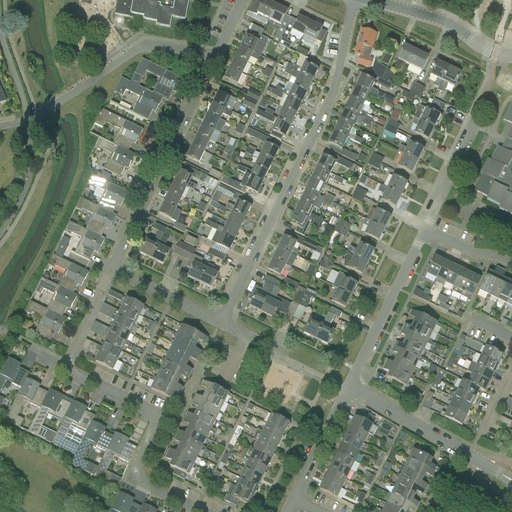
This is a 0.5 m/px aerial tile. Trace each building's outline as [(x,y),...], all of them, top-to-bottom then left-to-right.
[(117,0),(116,13),(145,16),(146,21),(171,24),(172,17),(186,18),(188,0),(117,0)] [(256,16),(257,14),(269,20),(276,6),(264,0),(262,4),(254,0),(248,12),(256,16)] [(276,6),(269,20),(281,25),(272,42),(274,43),(278,44),(291,18),(285,16),(287,11),(276,6)] [(278,44),(284,47),(283,49),(288,51),(292,43),(287,41),(292,30),(304,36),(310,23),(299,17),(296,21),(291,18),(278,44)] [(310,23),(304,36),(315,42),(322,28),(310,23)] [(261,36),(264,30),(252,25),(250,30),(261,36)] [(359,56),(357,65),(370,69),(373,59),(370,58),(372,51),(377,34),(362,30),(355,55),(359,56)] [(246,36),(241,47),(261,56),(266,45),(246,36)] [(410,65),(410,64),(417,51),(405,45),(398,59),(410,65)] [(258,61),(261,56),(241,47),(236,57),(248,63),(251,58),(258,61)] [(309,52),(298,47),(296,52),(307,58),(309,52)] [(407,71),(419,77),(429,57),(417,51),(410,64),(410,65),(407,71)] [(382,62),(388,65),(392,57),(386,54),(382,62)] [(319,64),(308,59),(302,56),(297,67),(295,66),(295,67),(289,64),(286,69),(312,82),(318,70),(317,69),(319,64)] [(231,68),(243,74),(248,63),(236,57),(231,68)] [(160,79),(157,85),(153,94),(163,99),(168,101),(173,92),(176,94),(183,80),(142,59),(135,74),(143,78),(146,72),(160,79)] [(438,79),(434,86),(439,88),(449,67),(438,61),(431,75),(438,79)] [(379,78),(382,80),(388,69),(375,62),(371,74),(379,78)] [(294,86),(307,92),(312,82),(286,69),(278,64),(276,69),(292,77),(291,77),(297,80),(294,86)] [(438,91),(444,93),(448,84),(454,87),(461,73),(449,67),(439,88),(438,91)] [(243,74),(231,68),(225,79),(238,85),(243,74)] [(388,83),(388,82),(393,71),(388,69),(382,80),(388,83)] [(378,92),(378,91),(372,88),(375,83),(362,76),(356,87),(382,100),(385,95),(378,92)] [(163,99),(153,94),(122,78),(114,93),(123,97),(126,91),(140,97),(132,113),(147,120),(152,111),(156,113),(163,99)] [(388,83),(382,80),(379,78),(376,84),(390,91),(393,85),(388,82),(388,83)] [(415,83),(409,94),(415,96),(420,85),(415,83)] [(420,99),(426,88),(420,85),(415,96),(420,99)] [(291,92),(286,90),(277,86),(275,90),(302,103),(307,92),(294,86),(291,92)] [(266,92),(286,102),(283,108),(296,115),(302,103),(275,90),(275,91),(268,87),(266,92)] [(373,101),(380,105),(382,100),(356,87),(351,98),(369,107),(372,102),(373,101)] [(237,100),(231,97),(234,93),(223,88),(220,93),(219,92),(213,103),(231,112),(231,111),(237,100)] [(258,102),(261,95),(249,89),(246,97),(258,102)] [(404,98),(412,102),(415,96),(409,94),(407,92),(404,98)] [(370,108),(369,107),(351,98),(345,110),(358,116),(364,119),(372,123),(374,118),(367,114),(368,114),(370,108)] [(437,98),(436,100),(433,99),(430,104),(442,110),(444,104),(443,104),(444,101),(437,98)] [(254,110),(256,104),(245,99),(243,105),(254,110)] [(511,102),(511,103),(503,120),(511,123),(511,126),(506,138),(507,139),(502,149),(498,147),(491,160),(488,158),(481,173),(482,173),(474,190),(487,196),(487,198),(500,204),(499,207),(511,213),(511,102)] [(233,113),(231,111),(231,112),(213,103),(208,114),(220,120),(223,115),(230,118),(233,113)] [(430,104),(428,109),(426,108),(423,114),(418,111),(414,118),(415,118),(435,128),(441,115),(440,115),(442,111),(441,110),(442,110),(430,104)] [(275,112),(267,108),(265,113),(273,117),(275,112)] [(277,119),(291,126),(296,115),(283,108),(277,119)] [(120,129),(113,144),(128,151),(132,142),(136,144),(143,130),(102,110),(95,125),(103,129),(106,122),(120,129)] [(265,113),(257,110),(255,115),(262,119),(263,118),(264,114),(265,113)] [(340,121),(353,127),(358,116),(345,110),(340,121)] [(226,123),(220,120),(208,114),(203,125),(221,133),(226,123)] [(386,121),(380,117),(377,123),(384,126),(386,121)] [(412,124),(417,127),(414,132),(429,139),(435,128),(415,118),(412,124)] [(270,135),(281,141),(283,136),(285,137),(291,126),(277,119),(272,131),(270,135)] [(362,123),(369,127),(372,123),(364,119),(362,123)] [(387,125),(398,130),(400,125),(389,120),(387,125)] [(334,132),(348,139),(353,127),(340,121),(334,132)] [(198,135),(210,141),(215,144),(221,133),(203,125),(198,135)] [(398,130),(387,125),(384,131),(395,136),(398,130)] [(246,135),(266,144),(261,154),(274,161),(279,150),(273,147),(275,142),(249,129),(246,135)] [(348,139),(334,132),(329,143),(342,150),(348,139)] [(192,146),(205,152),(210,141),(198,135),(192,146)] [(355,136),(353,141),(361,145),(363,140),(355,136)] [(128,170),(135,155),(128,152),(128,151),(113,144),(99,137),(94,148),(101,151),(102,149),(112,154),(105,170),(120,177),(124,168),(128,170)] [(407,149),(401,146),(399,151),(418,161),(424,149),(410,142),(407,149)] [(205,152),(192,146),(187,157),(199,163),(205,152)] [(248,148),(245,153),(253,156),(255,152),(248,148)] [(355,163),(358,156),(344,150),(341,156),(355,163)] [(398,152),(404,155),(398,166),(412,173),(418,161),(399,151),(398,152)] [(361,153),(357,161),(363,164),(367,156),(361,153)] [(370,158),(382,164),(384,159),(373,153),(370,158)] [(255,165),(268,172),(274,161),(261,154),(255,165)] [(318,167),(331,173),(336,163),(323,156),(318,167)] [(337,164),(351,171),(353,172),(356,166),(340,158),(337,164)] [(382,164),(370,158),(367,165),(379,170),(382,164)] [(252,172),(239,165),(237,170),(263,182),(268,172),(255,165),(252,172)] [(312,178),(325,185),(331,173),(318,167),(312,178)] [(219,180),(222,174),(211,169),(208,175),(219,180)] [(197,186),(190,182),(192,176),(181,170),(175,182),(187,187),(194,191),(197,186)] [(246,195),(249,189),(258,194),(263,182),(237,170),(246,174),(241,185),(223,177),(221,183),(246,195)] [(108,183),(111,176),(103,172),(100,179),(108,183)] [(105,192),(98,207),(113,215),(117,205),(121,207),(128,192),(100,179),(92,175),(87,186),(93,189),(94,187),(105,192)] [(344,180),(342,179),(337,176),(336,176),(334,181),(342,185),(344,180)] [(387,188),(402,195),(408,183),(393,176),(387,188)] [(215,188),(218,182),(207,177),(204,183),(215,188)] [(307,189),(320,196),(325,185),(312,178),(307,189)] [(170,192),(182,198),(187,187),(175,182),(170,192)] [(228,203),(226,208),(227,209),(233,212),(246,218),(251,207),(242,203),(245,197),(221,186),(219,185),(216,191),(238,201),(235,207),(228,203)] [(381,185),(378,192),(384,195),(382,200),(396,207),(402,195),(387,188),(381,185)] [(365,197),(367,193),(356,187),(354,192),(365,197)] [(301,200),(314,207),(320,196),(307,189),(301,200)] [(165,203),(177,209),(182,198),(170,192),(165,203)] [(365,197),(354,192),(351,199),(362,204),(365,197)] [(340,201),(335,199),(335,198),(327,194),(325,199),(333,202),(334,203),(338,205),(340,201)] [(94,215),(86,230),(101,238),(106,229),(109,230),(116,216),(113,215),(98,207),(95,206),(91,204),(81,199),(76,209),(82,212),(83,210),(94,215)] [(323,203),(331,207),(336,209),(338,205),(333,203),(333,202),(325,199),(323,203)] [(325,220),(311,214),(314,207),(301,200),(296,212),(322,225),(325,220)] [(176,222),(180,215),(175,213),(177,209),(165,203),(159,214),(176,222)] [(225,214),(227,209),(226,208),(220,205),(217,210),(225,214)] [(205,209),(198,206),(193,217),(200,220),(205,209)] [(391,217),(372,208),(366,219),(385,229),(391,217)] [(227,222),(240,229),(246,218),(233,212),(227,222)] [(308,226),(306,224),(306,223),(320,230),(322,225),(296,212),(290,223),(303,230),(304,229),(306,229),(308,226)] [(366,220),(364,219),(362,224),(368,227),(365,234),(379,241),(385,229),(366,219),(366,220)] [(205,225),(217,231),(222,233),(235,240),(240,229),(227,222),(224,229),(207,220),(205,225)] [(337,226),(348,232),(351,226),(340,221),(337,226)] [(75,254),(90,261),(94,252),(98,254),(105,240),(101,238),(86,230),(69,222),(64,232),(70,235),(71,233),(82,238),(75,254)] [(176,222),(173,227),(173,228),(184,233),(187,227),(176,222)] [(159,232),(154,243),(147,239),(140,253),(152,259),(166,230),(167,229),(156,223),(153,229),(159,232)] [(348,232),(337,226),(334,232),(346,238),(348,232)] [(167,238),(170,233),(166,230),(152,259),(164,265),(170,251),(164,248),(169,239),(167,238)] [(230,250),(235,240),(222,233),(217,231),(212,241),(230,250)] [(194,247),(197,241),(187,236),(184,243),(194,247)] [(299,251),(294,248),(297,242),(284,236),(278,247),(291,253),(297,256),(299,251)] [(202,237),(199,243),(213,250),(216,244),(202,237)] [(320,255),(323,250),(318,247),(318,246),(304,240),(301,246),(320,255)] [(173,254),(179,257),(185,245),(179,242),(173,254)] [(357,250),(351,246),(348,252),(369,262),(375,250),(360,243),(357,250)] [(189,262),(187,267),(191,269),(188,276),(199,282),(206,268),(201,265),(203,260),(194,255),(196,250),(185,245),(179,257),(189,262)] [(66,249),(59,246),(54,255),(62,259),(67,250),(66,249)] [(273,258),(286,264),(291,253),(278,247),(273,258)] [(213,255),(212,256),(223,261),(226,256),(215,250),(215,251),(213,255)] [(344,265),(349,267),(363,274),(369,262),(348,252),(345,258),(345,259),(344,265)] [(74,294),(78,285),(82,287),(89,273),(62,259),(54,255),(53,255),(48,265),(54,268),(55,266),(66,271),(58,287),(74,294)] [(336,261),(325,255),(322,261),(333,266),(336,261)] [(436,278),(445,261),(435,257),(427,274),(436,278)] [(289,273),(292,267),(286,265),(286,264),(273,258),(268,269),(281,275),(283,270),(289,273)] [(319,267),(330,272),(333,266),(322,261),(319,267)] [(434,284),(442,289),(445,283),(454,266),(445,261),(436,278),(437,278),(434,284)] [(214,267),(208,264),(206,268),(199,282),(211,288),(218,274),(212,271),(214,267)] [(454,266),(445,283),(454,287),(463,270),(454,266)] [(487,298),(501,270),(497,268),(494,274),(489,272),(480,291),(487,294),(486,297),(487,298)] [(463,270),(454,287),(463,292),(472,275),(463,270)] [(498,299),(507,281),(503,278),(506,272),(501,270),(487,298),(490,299),(491,296),(498,299)] [(351,278),(340,273),(332,287),(337,289),(337,290),(352,297),(358,284),(350,280),(351,278)] [(472,275),(463,292),(473,296),(481,279),(472,275)] [(268,298),(269,296),(277,281),(266,276),(264,281),(265,282),(261,290),(254,286),(248,300),(252,302),(249,307),(261,313),(268,298)] [(74,294),(58,287),(42,278),(36,288),(43,292),(44,289),(54,295),(47,310),(62,318),(67,308),(70,310),(77,296),(74,294)] [(283,284),(299,292),(299,291),(304,294),(306,290),(299,286),(300,285),(286,278),(283,284)] [(277,311),(286,315),(291,304),(277,297),(281,289),(283,284),(277,281),(269,296),(270,296),(268,298),(261,313),(273,319),(277,311)] [(506,307),(511,293),(511,281),(511,283),(507,281),(498,299),(505,303),(504,306),(506,307)] [(307,288),(306,290),(304,294),(310,297),(315,300),(318,294),(307,288)] [(424,292),(416,289),(413,295),(420,299),(425,301),(427,296),(423,294),(424,292)] [(352,297),(337,290),(332,301),(346,308),(352,297)] [(299,291),(299,292),(293,303),(299,305),(304,294),(299,291)] [(304,308),(310,297),(304,294),(299,305),(304,308)] [(122,307),(139,316),(143,309),(146,310),(147,308),(127,298),(122,307)] [(35,333),(50,341),(51,341),(56,332),(59,333),(66,320),(62,318),(47,310),(30,302),(25,312),(31,315),(32,313),(43,318),(35,333)] [(139,316),(122,307),(120,312),(113,308),(110,313),(138,326),(139,324),(136,323),(139,316)] [(335,331),(329,328),(335,315),(339,318),(342,312),(331,307),(323,325),(316,339),(328,345),(335,331)] [(440,324),(412,311),(410,316),(416,319),(414,323),(433,332),(436,325),(439,327),(440,324)] [(114,325),(131,334),(134,327),(137,328),(138,326),(110,313),(108,318),(116,321),(114,325)] [(323,325),(311,319),(304,334),(316,339),(323,325)] [(433,332),(414,323),(412,328),(405,325),(403,329),(431,343),(432,341),(429,339),(433,332)] [(178,335),(197,344),(200,337),(203,338),(202,340),(205,342),(207,338),(180,324),(178,326),(181,328),(178,335)] [(102,331),(129,344),(130,342),(127,341),(131,334),(114,325),(111,330),(104,326),(102,331)] [(405,341),(424,350),(427,343),(430,345),(431,343),(403,329),(401,334),(407,337),(405,341)] [(105,343),(122,352),(125,345),(128,346),(129,344),(102,331),(99,336),(103,338),(105,333),(109,335),(105,343)] [(171,342),(198,356),(201,351),(197,350),(196,351),(194,350),(197,344),(178,335),(174,342),(172,340),(171,342)] [(395,347),(422,360),(423,358),(421,357),(424,350),(405,341),(403,345),(397,342),(395,347)] [(169,353),(188,362),(191,355),(194,357),(193,359),(196,360),(198,356),(171,342),(170,344),(172,346),(169,353)] [(103,348),(99,346),(95,344),(93,349),(120,362),(121,360),(119,359),(122,352),(105,343),(103,348)] [(396,359),(415,368),(418,361),(421,363),(422,360),(395,347),(392,351),(398,354),(396,359)] [(482,356),(499,365),(503,355),(486,347),(482,356)] [(96,351),(100,353),(96,362),(113,370),(117,363),(119,364),(120,362),(93,349),(90,354),(94,355),(96,351)] [(162,360),(190,374),(192,370),(188,368),(187,370),(185,368),(188,362),(169,353),(166,360),(163,358),(162,360)] [(477,365),(494,374),(499,365),(482,356),(477,365)] [(17,362),(7,358),(0,372),(0,407),(1,408),(5,399),(0,396),(0,393),(7,380),(22,388),(27,378),(29,373),(15,366),(17,362)] [(386,365),(414,379),(415,376),(412,375),(415,368),(396,359),(394,364),(388,361),(386,365)] [(160,371),(179,380),(182,373),(185,374),(184,376),(188,378),(190,374),(162,360),(161,362),(164,363),(160,371)] [(414,379),(386,365),(383,370),(389,373),(387,377),(406,386),(410,379),(413,381),(414,379)] [(427,374),(433,377),(437,368),(431,365),(427,374)] [(473,374),(490,382),(494,374),(477,365),(473,374)] [(153,378),(181,392),(183,388),(179,386),(179,388),(176,386),(179,380),(160,371),(157,378),(154,376),(153,378)] [(468,383),(480,389),(485,392),(490,382),(473,374),(468,383)] [(18,417),(26,401),(41,408),(48,394),(34,387),(35,383),(27,378),(22,388),(5,421),(20,428),(24,420),(18,417)] [(181,392),(153,378),(152,380),(155,382),(151,389),(170,398),(174,392),(176,393),(175,395),(179,396),(181,392)] [(458,390),(476,398),(480,389),(468,383),(463,380),(458,390)] [(205,393),(224,403),(228,396),(231,397),(232,395),(204,381),(201,386),(205,388),(206,386),(208,387),(205,393)] [(57,398),(59,394),(50,389),(48,394),(41,408),(29,432),(43,440),(47,431),(41,428),(49,412),(64,420),(71,405),(57,398)] [(454,399),(471,407),(476,398),(458,390),(454,399)] [(195,399),(223,413),(224,411),(221,409),(224,403),(205,393),(202,400),(200,398),(201,396),(197,394),(195,399)] [(422,396),(417,393),(413,401),(419,403),(422,396)] [(197,411),(215,421),(219,414),(222,415),(223,413),(195,399),(193,404),(196,406),(197,404),(200,405),(197,411)] [(450,408),(467,416),(471,407),(454,399),(450,408)] [(82,405),(73,401),(71,405),(64,420),(52,444),(75,455),(92,421),(95,416),(80,409),(82,405)] [(440,415),(445,417),(462,426),(467,416),(450,408),(447,414),(442,412),(440,415)] [(186,417),(214,431),(215,429),(212,427),(215,421),(197,411),(193,418),(191,416),(192,414),(188,412),(186,417)] [(267,424),(284,432),(289,423),(272,414),(267,424)] [(188,430),(206,439),(210,431),(213,432),(214,431),(186,417),(184,422),(187,424),(188,422),(191,423),(188,430)] [(351,426),(368,435),(372,425),(355,417),(351,426)] [(99,429),(101,425),(92,421),(75,455),(71,464),(85,471),(89,463),(83,460),(91,444),(106,451),(113,436),(99,429)] [(284,432),(267,424),(263,433),(280,441),(284,432)] [(346,435),(363,444),(368,435),(351,426),(346,435)] [(177,436),(205,449),(206,447),(203,446),(206,439),(188,430),(184,436),(182,435),(183,433),(179,431),(177,436)] [(280,441),(263,433),(258,430),(253,439),(259,442),(258,442),(275,450),(280,441)] [(124,437),(115,432),(113,436),(106,451),(94,476),(109,483),(113,475),(107,472),(115,456),(129,463),(137,448),(122,440),(124,437)] [(342,444),(359,453),(363,444),(346,435),(342,444)] [(179,448),(198,457),(201,450),(204,451),(205,449),(177,436),(175,440),(178,442),(179,440),(182,441),(179,448)] [(254,451),(271,459),(275,450),(258,442),(254,451)] [(337,453),(354,462),(359,453),(342,444),(337,453)] [(423,447),(420,452),(429,457),(432,451),(423,447)] [(168,454),(196,468),(197,465),(194,464),(198,457),(179,448),(176,454),(173,453),(174,451),(170,449),(168,454)] [(414,450),(410,458),(410,459),(407,458),(406,458),(434,472),(436,467),(430,464),(433,459),(414,450)] [(249,460),(267,469),(271,459),(254,451),(249,460)] [(333,462),(350,470),(354,462),(337,453),(333,462)] [(173,474),(185,480),(188,475),(189,475),(192,468),(195,469),(196,468),(168,454),(166,458),(170,460),(170,458),(173,459),(170,466),(176,469),(173,474)] [(405,469),(424,478),(426,474),(432,477),(434,472),(406,458),(405,460),(408,462),(405,469)] [(245,469),(262,478),(267,469),(249,460),(245,469)] [(329,471),(346,480),(350,470),(333,462),(329,471)] [(241,478),(258,486),(262,478),(245,469),(241,478)] [(397,476),(425,490),(428,485),(421,482),(424,478),(405,469),(401,475),(398,474),(397,476)] [(382,470),(380,473),(378,478),(383,480),(387,472),(382,470)] [(324,480),(341,488),(346,480),(329,471),(324,480)] [(113,475),(109,483),(117,487),(121,479),(113,475)] [(396,487),(415,496),(417,491),(423,495),(425,490),(397,476),(396,478),(399,480),(396,487)] [(236,487),(253,496),(258,486),(241,478),(236,487)] [(341,488),(324,480),(319,489),(337,498),(341,488)] [(253,496),(236,487),(232,497),(249,505),(253,496)] [(389,494),(416,508),(419,503),(413,500),(415,496),(396,487),(392,494),(389,492),(389,494)] [(139,511),(141,508),(133,503),(135,499),(120,492),(110,511),(139,511)] [(387,504),(402,511),(406,511),(408,509),(413,511),(414,511),(416,508),(389,494),(388,496),(390,497),(387,504)]
